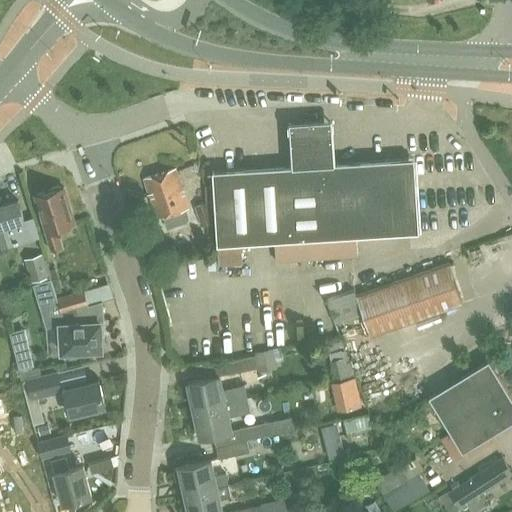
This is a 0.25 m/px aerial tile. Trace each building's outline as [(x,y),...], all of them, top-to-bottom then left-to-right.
[(334,114),(293,116),(295,160),(336,157),(334,114)] [(219,245),(357,236),(421,232),(416,158),(215,171),(219,245)] [(185,195),(183,191),(184,190),(177,168),(144,179),(157,218),(189,208),(185,195)] [(62,187),(61,187),(59,186),(51,188),(49,191),(38,195),(50,232),(48,233),(54,250),(67,246),(62,233),(67,231),(66,228),(78,225),(66,186),(62,187)] [(0,247),(11,244),(6,227),(28,221),(21,200),(0,206),(0,247)] [(202,226),(210,223),(214,222),(208,204),(196,208),(202,226)] [(32,282),(49,277),(41,253),(25,258),(32,282)] [(466,303),(451,261),(358,294),(358,295),(355,290),(327,300),(335,323),(364,313),(373,336),(466,303)] [(39,284),(34,286),(47,325),(63,324),(64,348),(65,352),(105,349),(103,321),(90,322),(89,305),(64,313),(60,298),(58,292),(55,280),(39,284)] [(85,290),(60,298),(64,313),(89,305),(85,290)] [(327,351),(342,346),(338,336),(323,341),(327,351)] [(266,365),(263,354),(256,356),(256,355),(205,366),(207,378),(190,382),(197,409),(251,397),(248,384),(226,389),(223,375),(259,367),(258,366),(266,365)] [(41,376),(41,375),(39,367),(37,357),(18,362),(21,371),(23,380),(41,376)] [(463,451),(511,421),(511,394),(491,359),(430,395),(463,451)] [(41,376),(23,380),(23,381),(34,424),(45,421),(39,398),(63,392),(58,371),(41,375),(41,376)] [(74,414),(108,406),(102,381),(68,389),(74,414)] [(235,429),(232,415),(253,410),(251,397),(197,409),(203,436),(214,434),(217,445),(247,439),(273,433),(273,431),(288,428),(286,418),(235,429)] [(347,432),(372,426),(369,412),(344,418),(347,432)] [(49,424),(39,427),(40,434),(50,432),(49,424)] [(43,457),(72,449),(68,434),(38,442),(43,457)] [(250,452),(248,439),(247,439),(217,445),(219,458),(250,452)] [(92,473),(114,467),(111,455),(89,461),(90,467),(86,468),(85,464),(72,468),(68,456),(54,460),(57,472),(65,502),(94,494),(89,479),(93,478),(92,473)] [(0,473),(17,469),(14,456),(0,459),(0,473)] [(460,508),(481,495),(480,494),(511,473),(511,469),(503,456),(444,493),(450,504),(455,501),(460,508)] [(188,492),(229,483),(227,472),(217,474),(214,458),(182,465),(188,492)] [(409,478),(400,464),(375,479),(394,511),(430,490),(419,471),(409,478)] [(229,483),(188,492),(192,511),(226,511),(223,497),(230,495),(227,485),(230,484),(229,483)] [(279,511),(278,502),(262,506),(262,504),(231,511),(279,511)]
